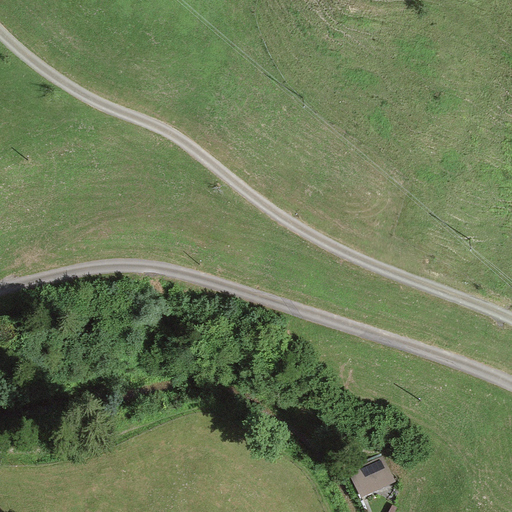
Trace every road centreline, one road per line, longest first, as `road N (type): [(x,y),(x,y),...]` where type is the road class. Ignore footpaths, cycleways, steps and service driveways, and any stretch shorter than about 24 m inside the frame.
road 1 (track): [(0,35),(56,81),(158,127),(340,252),(511,321)]
road 2 (unclassified): [(511,384),(170,270),(102,267),(0,290)]
